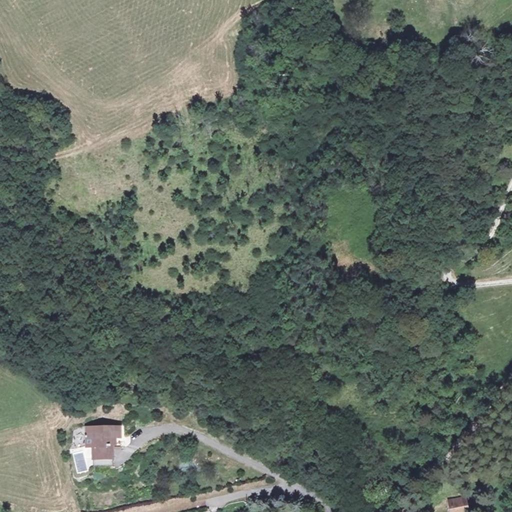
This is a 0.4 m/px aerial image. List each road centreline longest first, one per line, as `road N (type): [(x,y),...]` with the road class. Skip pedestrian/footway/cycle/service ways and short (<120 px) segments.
road 1 (track): [(511,179),(477,246),(441,274),(449,283),(511,280)]
road 2 (track): [(511,369),(450,443),(404,475),(401,511)]
road 3 (unclassified): [(326,511),(304,492),(209,500)]
